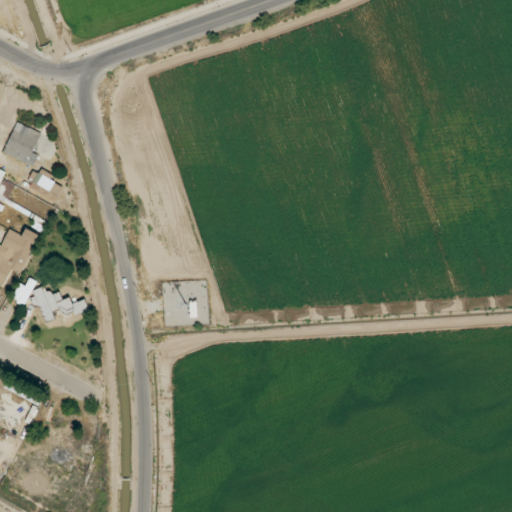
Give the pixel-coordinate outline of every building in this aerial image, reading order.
[(33,152),(42,133),(17,122),(4,154),(33,166),(38,154),(33,152)] [(29,187),(46,196),(49,190),(59,196),(63,187),(50,180),(52,177),(38,169),(29,187)] [(16,184),(0,176),(0,199),(7,203),(16,184)] [(0,244),(0,286),(4,288),(12,269),(22,274),(39,234),(26,229),(23,236),(9,229),(2,245),(0,244)] [(38,282),(31,278),(26,286),(22,284),(13,299),(24,306),(38,282)] [(43,322),(56,318),(54,314),(73,308),(75,315),(89,310),(85,300),(72,304),(71,297),(63,300),(61,292),(50,296),(47,286),(33,290),(43,322)]
